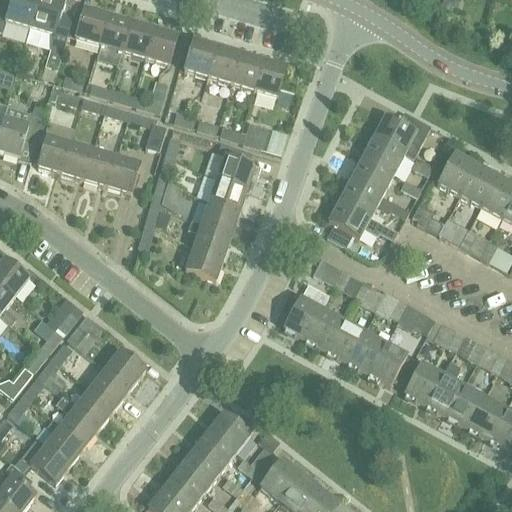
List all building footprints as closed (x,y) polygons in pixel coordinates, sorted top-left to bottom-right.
[(12,0),(10,9),(0,5),(0,36),(2,37),(5,26),(30,33),(40,1),(36,0),(12,0)] [(40,1),(30,33),(54,40),(45,72),(58,75),(72,27),(60,23),(64,8),(40,1)] [(98,51),(107,20),(83,13),(74,44),(98,51)] [(130,27),(107,20),(98,51),(121,57),(130,27)] [(130,27),(121,57),(144,64),(153,34),(130,27)] [(177,41),(153,34),(144,64),(168,71),(177,41)] [(207,83),(216,53),(193,46),(184,77),(207,83)] [(240,59),(216,53),(207,83),(231,90),(240,59)] [(240,59),(231,90),(254,96),(263,66),(240,59)] [(263,66),(254,96),(278,103),(286,73),(263,66)] [(80,96),(83,86),(64,80),(62,90),(80,96)] [(155,86),(149,105),(138,102),(135,112),(159,119),(168,89),(155,86)] [(107,104),(110,94),(92,88),(89,98),(107,104)] [(133,100),(110,94),(107,104),(131,110),(133,100)] [(76,111),(78,101),(60,95),(57,106),(76,111)] [(99,118),(102,108),(83,102),(80,113),(99,118)] [(127,126),(130,116),(106,109),(103,119),(127,126)] [(130,116),(127,126),(145,132),(148,121),(130,116)] [(373,143),(404,159),(405,159),(414,164),(431,131),(404,117),(399,128),(385,121),(373,143)] [(192,134),(195,123),(176,118),(173,128),(192,134)] [(28,131),(4,123),(3,123),(0,132),(0,157),(18,163),(23,148),(34,152),(43,124),(32,120),(28,131)] [(215,140),(218,130),(199,125),(196,135),(215,140)] [(248,127),(242,148),(261,154),(269,132),(248,127)] [(160,153),(165,132),(154,129),(147,149),(160,153)] [(268,151),(288,158),(295,137),(275,130),(268,151)] [(238,147),(241,137),(222,132),(219,141),(238,147)] [(60,180),(69,149),(45,142),(36,173),(60,180)] [(174,163),(180,144),(169,142),(164,160),(174,163)] [(373,143),(362,164),(393,181),(404,159),(373,143)] [(216,184),(246,195),(254,171),(247,169),(251,158),(220,147),(217,158),(224,161),(216,184)] [(69,149),(60,180),(84,187),(93,156),(69,149)] [(93,156),(84,187),(107,193),(116,163),(93,156)] [(459,202),(476,170),(455,159),(438,190),(459,202)] [(116,163),(107,193),(132,200),(140,170),(116,163)] [(393,181),(362,164),(351,185),(382,202),(393,181)] [(163,165),(157,183),(166,186),(168,187),(173,168),(163,165)] [(432,174),(423,169),(416,165),(411,173),(427,182),(432,174)] [(498,182),(476,170),(459,202),(480,213),(498,182)] [(511,189),(498,182),(480,213),(502,225),(511,206),(511,189)] [(166,186),(157,183),(150,206),(161,209),(168,187),(166,186)] [(246,195),(216,184),(208,207),(238,218),(246,195)] [(382,202),(351,185),(340,206),(371,223),(376,214),(387,220),(390,215),(405,224),(409,216),(393,208),(382,202)] [(420,195),(417,193),(404,186),(400,194),(416,203),(420,195)] [(371,223),(340,206),(328,229),(359,245),(365,234),(377,240),(379,237),(394,245),(398,237),(371,223)] [(511,206),(502,225),(511,230),(511,206)] [(208,207),(200,230),(231,240),(238,218),(208,207)] [(154,233),(160,214),(149,211),(143,229),(154,233)] [(438,241),(447,224),(446,224),(447,222),(434,215),(433,216),(425,212),(416,229),(438,241)] [(447,224),(438,241),(445,245),(446,244),(458,251),(458,252),(459,253),(468,236),(467,235),(468,233),(455,226),(454,228),(447,224)] [(231,240),(200,230),(190,226),(187,235),(197,239),(192,253),(223,263),(231,240)] [(143,233),(136,251),(147,255),(153,237),(143,233)] [(468,236),(459,253),(481,264),(490,247),(488,246),(489,245),(476,238),(476,239),(468,236)] [(511,263),(511,260),(490,247),(481,264),(505,277),(511,263)] [(223,263),(192,253),(184,276),(215,286),(223,263)] [(0,269),(0,291),(14,302),(29,283),(4,263),(0,269)] [(321,263),(312,280),(320,285),(329,268),(321,263)] [(343,275),(334,292),(341,296),(340,299),(353,306),(355,303),(363,287),(350,280),(351,279),(343,275)] [(363,287),(355,303),(362,307),(361,310),(375,318),(385,300),(384,299),(371,292),(371,290),(363,286),(363,287)] [(14,302),(0,291),(0,321),(10,330),(16,322),(5,314),(14,302)] [(385,298),(384,299),(385,300),(375,318),(388,325),(390,323),(397,326),(407,309),(385,298)] [(68,317),(54,334),(63,341),(78,322),(77,321),(81,316),(63,302),(58,309),(68,317)] [(305,346),(322,315),(300,303),(283,335),(305,346)] [(343,326),(322,315),(305,346),(326,357),(343,326)] [(420,317),(411,334),(412,334),(419,338),(429,322),(420,317)] [(96,344),(104,333),(86,320),(66,345),(74,352),(86,337),(96,344)] [(343,326),(326,357),(347,369),(364,337),(343,326)] [(63,341),(54,334),(39,353),(48,360),(63,341)] [(364,337),(347,369),(369,380),(385,349),(364,337)] [(456,337),(447,353),(455,357),(464,341),(456,337)] [(477,347),(468,365),(476,369),(485,353),(486,352),(477,347)] [(51,363),(60,370),(72,355),(63,348),(51,363)] [(408,361),(385,349),(369,380),(391,392),(408,361)] [(485,353),(476,369),(497,381),(498,381),(506,364),(507,364),(486,352),(485,353)] [(48,360),(39,353),(24,371),(33,378),(48,360)] [(105,374),(130,394),(145,375),(119,355),(105,374)] [(60,370),(51,363),(36,382),(50,393),(59,381),(54,377),(60,370)] [(443,380),(426,412),(447,423),(464,392),(453,386),(460,373),(450,367),(443,380)] [(443,380),(421,368),(404,400),(426,412),(443,380)] [(33,378),(24,371),(4,397),(13,403),(33,378)] [(105,374),(90,393),(115,413),(130,394),(105,374)] [(21,401),(30,408),(42,392),(33,385),(21,401)] [(464,392),(447,423),(468,435),(485,403),(464,392)] [(115,413),(90,393),(75,412),(100,432),(115,413)] [(30,408),(21,401),(6,419),(14,426),(30,408)] [(100,432),(75,412),(62,401),(56,409),(69,420),(60,431),(85,451),(100,432)] [(485,403),(468,435),(489,446),(507,415),(485,403)] [(511,456),(511,417),(507,415),(489,446),(511,458),(511,456)] [(208,437),(236,459),(251,440),(223,418),(208,437)] [(0,444),(12,430),(3,423),(0,426),(0,444)] [(60,431),(52,425),(46,432),(54,438),(45,450),(70,470),(85,451),(60,431)] [(208,437),(193,456),(221,478),(236,459),(208,437)] [(70,470),(45,450),(30,469),(55,489),(70,470)] [(260,473),(272,457),(265,451),(254,466),(260,473)] [(193,456),(178,475),(206,497),(221,478),(193,456)] [(251,483),(256,475),(243,464),(237,472),(251,483)] [(278,508),(300,480),(281,464),(259,492),(278,508)] [(0,493),(0,504),(9,511),(25,511),(35,501),(26,494),(32,485),(10,468),(0,481),(0,485),(4,489),(0,493)] [(178,475),(163,494),(185,511),(193,511),(206,497),(178,475)] [(305,511),(319,494),(300,480),(278,508),(284,511),(305,511)] [(242,494),(232,486),(225,493),(236,502),(242,494)] [(185,511),(163,494),(148,511),(185,511)] [(335,511),(338,509),(319,494),(305,511),(335,511)] [(209,511),(225,511),(213,502),(207,510),(209,511)]
